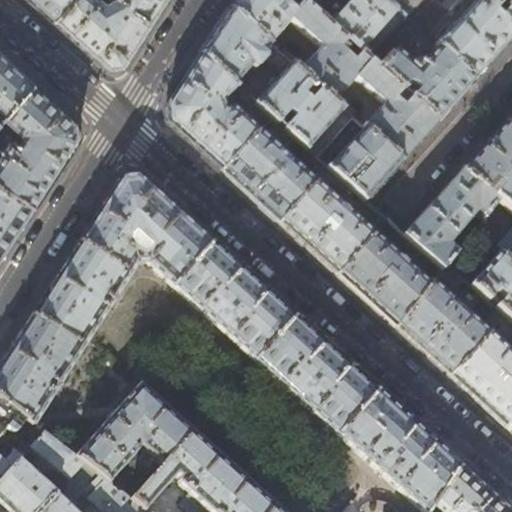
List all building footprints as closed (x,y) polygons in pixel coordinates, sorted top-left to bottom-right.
[(29,0),(51,20),(70,0),(29,0)] [(164,0),(70,0),(51,20),(80,46),(106,69),(121,67),(144,31),(164,0)] [(235,0),(229,10),(269,46),(289,23),(319,49),(298,72),(334,103),(354,80),(383,105),(362,128),(400,162),(418,142),(437,122),(379,71),(359,53),(353,61),(344,53),(346,50),(342,46),(346,41),(299,0),(235,0)] [(299,0),(346,41),(359,53),(379,71),(416,29),(382,0),(299,0)] [(382,0),(416,29),(426,39),(459,0),(448,0),(444,6),(437,0),(382,0)] [(511,0),(467,0),(469,2),(470,0),(477,0),(435,47),(474,81),(509,42),(511,38),(511,0)] [(269,46),(229,10),(215,32),(199,56),(235,88),(240,92),(245,86),(237,80),(249,67),(252,69),(255,68),(264,59),(280,74),(253,104),(265,114),(270,118),(277,124),(286,113),(293,119),(283,130),(290,136),(306,151),(342,111),(341,109),(334,103),(298,72),(288,63),(278,54),(269,46)] [(435,47),(426,39),(416,29),(379,71),(437,122),(456,100),(474,81),(435,47)] [(282,49),(278,54),(288,63),(293,59),(282,49)] [(6,59),(0,54),(0,110),(3,114),(32,83),(6,59)] [(235,88),(199,56),(165,109),(167,124),(193,147),(221,172),(270,118),(265,114),(252,129),(231,110),(223,112),(220,105),(235,88)] [(32,83),(3,114),(1,117),(20,134),(19,135),(18,137),(18,140),(18,141),(19,143),(13,138),(11,142),(7,139),(1,149),(0,148),(0,185),(32,206),(55,169),(76,136),(75,121),(53,102),(32,83)] [(248,110),(253,104),(242,94),(237,100),(248,110)] [(341,109),(342,111),(350,118),(355,112),(346,104),(341,109)] [(511,114),(510,117),(501,127),(511,135),(511,114)] [(283,130),(277,124),(270,118),(221,172),(251,199),(279,225),(328,170),(326,168),(324,166),(310,181),(277,151),(290,136),(283,130)] [(511,135),(501,127),(481,148),(461,171),(485,191),(493,183),(501,190),(493,199),(497,202),(511,215),(511,135)] [(378,187),(400,162),(362,128),(326,168),(328,170),(347,186),(364,202),(378,187)] [(341,192),(347,186),(328,170),(279,225),(310,253),(337,276),(373,237),(387,222),(380,215),(373,224),(373,229),(363,221),(359,225),(324,194),(328,189),(327,188),(331,183),(341,192)] [(493,199),(485,191),(461,171),(434,200),(402,235),(441,270),(444,266),(446,267),(450,262),(457,253),(448,246),(475,213),(483,220),(497,202),(493,199)] [(172,286),(211,244),(171,208),(135,176),(120,178),(99,212),(54,281),(51,286),(7,355),(0,365),(0,401),(2,403),(43,434),(48,439),(53,433),(37,421),(102,319),(135,266),(147,264),(172,286)] [(0,255),(2,252),(32,206),(0,185),(0,255)] [(373,237),(337,276),(367,304),(395,329),(428,287),(373,237)] [(253,282),(211,244),(172,286),(254,361),(293,318),(253,282)] [(511,248),(502,260),(511,268),(511,248)] [(496,311),(504,317),(511,324),(511,323),(511,268),(502,260),(496,255),(469,287),(496,311)] [(450,262),(446,267),(451,271),(455,266),(450,262)] [(428,287),(395,329),(421,353),(449,377),(487,335),(430,284),(428,287)] [(493,329),(504,317),(496,311),(486,323),(493,329)] [(511,331),(511,324),(504,317),(493,329),(487,335),(449,377),(477,403),(505,428),(511,419),(511,357),(493,340),(503,329),(510,334),(511,331)] [(334,355),(293,318),(254,361),(336,436),(376,392),(334,355)] [(139,385),(73,458),(83,465),(105,482),(130,453),(131,452),(132,450),(131,447),(131,446),(134,443),(160,466),(191,432),(139,385)] [(417,430),(376,392),(336,436),(420,511),(429,511),(459,467),(417,430)] [(0,420),(32,446),(43,434),(2,403),(0,406),(0,420)] [(279,511),(191,432),(160,466),(130,501),(144,511),(145,511),(177,478),(179,480),(178,482),(177,484),(177,486),(179,488),(188,496),(180,505),(188,511),(279,511)] [(0,480),(19,459),(0,444),(5,438),(0,434),(0,480)] [(73,458),(48,439),(43,434),(32,446),(29,449),(63,478),(60,480),(53,474),(42,486),(22,466),(31,456),(27,452),(19,459),(0,480),(0,503),(6,509),(9,511),(38,511),(83,465),(73,458)] [(101,511),(119,493),(105,482),(83,465),(38,511),(101,511)] [(459,467),(429,511),(508,511),(493,498),(459,467)] [(144,511),(130,501),(119,493),(101,511),(144,511)] [(397,511),(393,507),(390,506),(385,504),(373,503),(362,508),(357,511),(397,511)]
